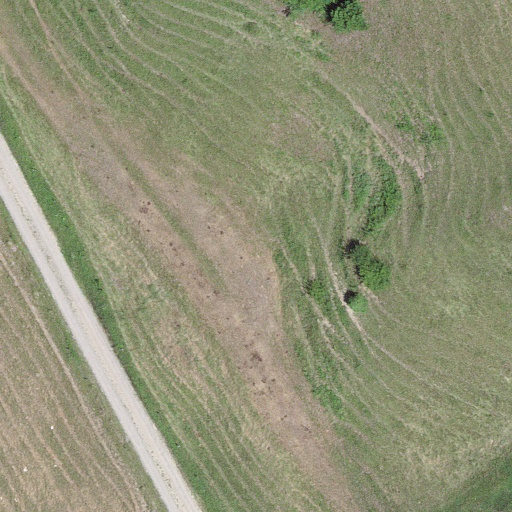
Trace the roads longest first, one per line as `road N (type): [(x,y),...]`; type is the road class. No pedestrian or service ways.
road 1 (track): [(0,23),(233,327),(356,511)]
road 2 (track): [(0,169),(181,511)]
